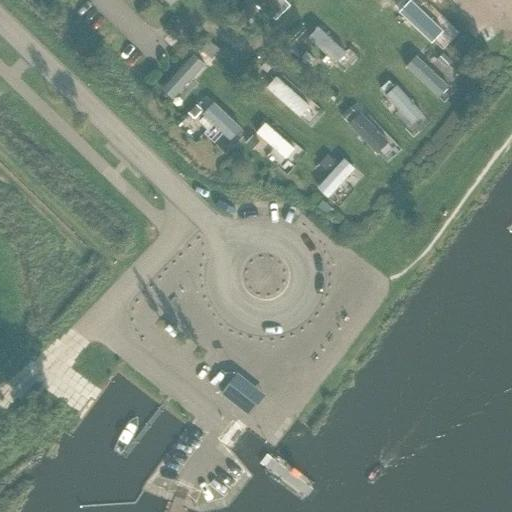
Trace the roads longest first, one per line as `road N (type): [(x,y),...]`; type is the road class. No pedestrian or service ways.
road 1 (unclassified): [(94,321),(195,211),(0,20)]
road 2 (track): [(0,396),(94,321)]
